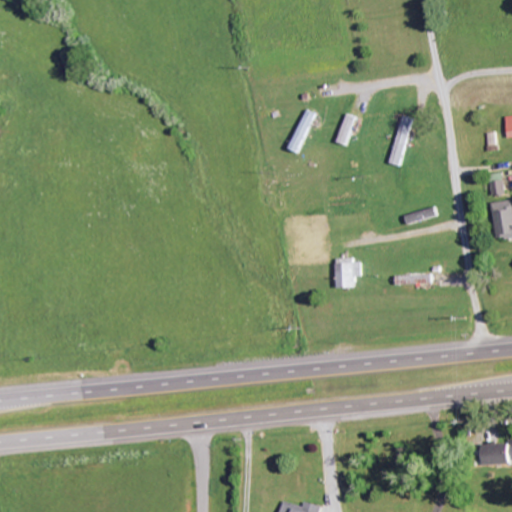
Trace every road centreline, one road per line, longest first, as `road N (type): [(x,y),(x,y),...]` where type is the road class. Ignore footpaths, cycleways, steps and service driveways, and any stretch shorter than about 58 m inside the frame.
road 1 (trunk): [(0,443),(511,390)]
road 2 (trunk): [(511,350),(0,401)]
road 3 (residential): [(484,353),(426,0)]
